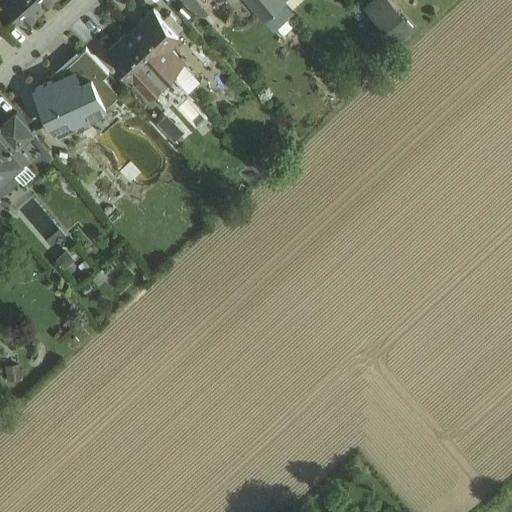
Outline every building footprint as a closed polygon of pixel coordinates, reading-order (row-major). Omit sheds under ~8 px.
[(10,0),(28,19),(48,0),(10,0)] [(285,0),(250,0),(266,17),(285,0)] [(402,13),(390,0),(386,0),(374,11),(387,26),(402,13)] [(180,33),(156,7),(140,22),(142,25),(135,31),(157,55),(169,44),(180,33)] [(157,55),(135,31),(128,37),(126,34),(109,50),(134,76),(145,65),(157,55)] [(169,44),(157,55),(173,72),(185,61),(169,44)] [(110,71),(87,46),(62,69),(66,73),(77,68),(83,80),(93,75),(108,105),(118,96),(110,88),(113,85),(104,76),(110,71)] [(173,72),(157,55),(145,65),(162,83),(173,72)] [(201,79),(185,61),(173,72),(190,90),(201,79)] [(66,73),(37,87),(59,135),(79,125),(76,120),(108,105),(93,75),(83,80),(77,68),(66,73)] [(37,132),(18,111),(1,126),(19,147),(37,132)] [(0,125),(0,182),(15,170),(27,160),(28,158),(1,126),(0,125)] [(37,171),(27,160),(15,170),(25,181),(37,171)] [(67,264),(79,255),(72,245),(59,254),(67,264)]
